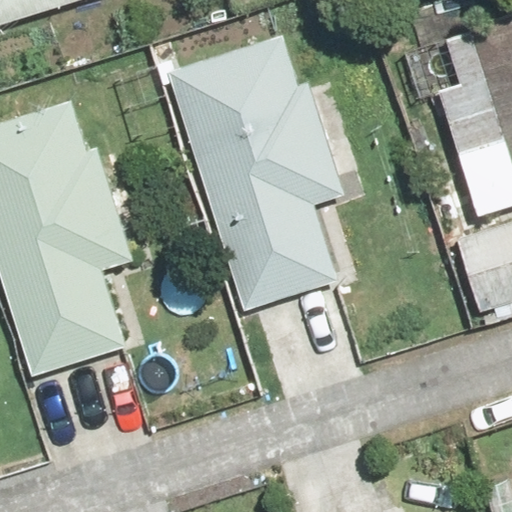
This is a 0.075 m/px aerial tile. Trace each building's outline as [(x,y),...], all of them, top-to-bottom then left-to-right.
[(0,0),(0,29),(94,0),(0,0)] [(511,8),(412,37),(465,225),(511,211),(511,8)] [(296,36),(163,77),(239,317),(338,286),(312,202),(346,192),(296,36)] [(0,132),(0,294),(26,377),(131,344),(111,281),(137,273),(84,106),(0,132)] [(511,223),(449,242),(473,326),(511,314),(511,223)]
